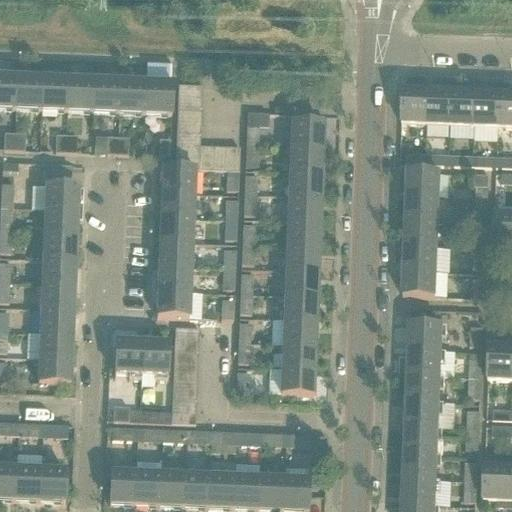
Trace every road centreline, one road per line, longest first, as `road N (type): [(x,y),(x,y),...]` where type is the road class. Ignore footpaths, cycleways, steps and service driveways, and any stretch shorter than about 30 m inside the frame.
road 1 (tertiary): [(358,511),(376,47)]
road 2 (residential): [(87,511),(112,164)]
road 3 (unclassified): [(511,53),(376,47)]
